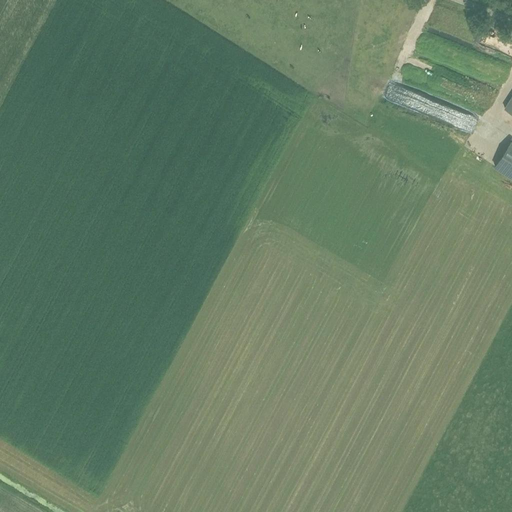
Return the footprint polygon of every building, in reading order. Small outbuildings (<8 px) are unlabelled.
[(479,76),(488,79),(496,61),(483,55),(477,69),(481,71),(479,76)] [(417,110),(437,117),(439,111),(419,104),(417,110)] [(382,106),(382,114),(395,115),(395,107),(382,106)] [(461,142),(458,132),(450,133),(453,144),(461,142)] [(511,143),(508,141),(491,167),(511,179),(511,143)]
